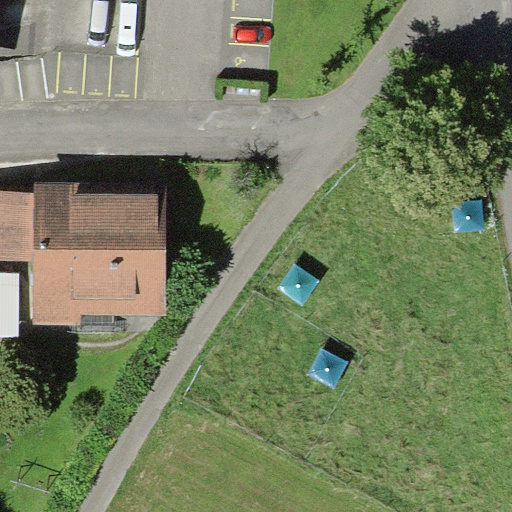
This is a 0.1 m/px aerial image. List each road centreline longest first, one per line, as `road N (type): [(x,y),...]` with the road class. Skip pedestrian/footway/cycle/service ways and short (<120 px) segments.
road 1 (residential): [(95,511),(271,231),(327,159)]
road 2 (residential): [(0,133),(234,138),(327,159)]
road 3 (residential): [(327,159),(436,0)]
